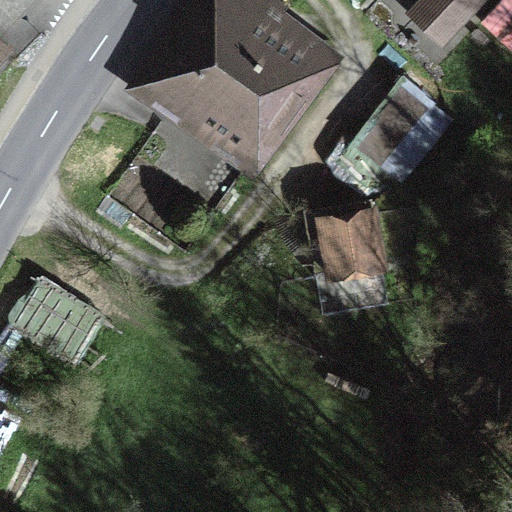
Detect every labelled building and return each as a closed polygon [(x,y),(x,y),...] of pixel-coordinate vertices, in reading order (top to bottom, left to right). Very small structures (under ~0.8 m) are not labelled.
[(169,47),(146,79),(252,156),(320,61),(256,15),(255,16),(232,0),(204,0),(170,48),(169,47)] [(426,0),(416,11),(441,35),(474,0),(426,0)] [(511,0),(495,0),(481,15),(511,45),(511,0)] [(403,78),(352,134),(398,177),(449,121),(403,78)] [(389,305),(372,200),(306,211),(323,315),(389,305)]
